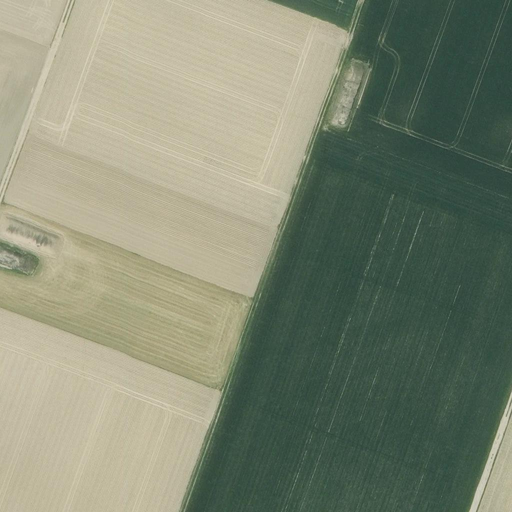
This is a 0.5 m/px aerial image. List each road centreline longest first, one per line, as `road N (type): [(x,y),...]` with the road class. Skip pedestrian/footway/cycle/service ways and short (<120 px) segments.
road 1 (track): [(369,0),(183,511)]
road 2 (track): [(72,0),(0,202)]
road 3 (track): [(511,397),(471,511)]
